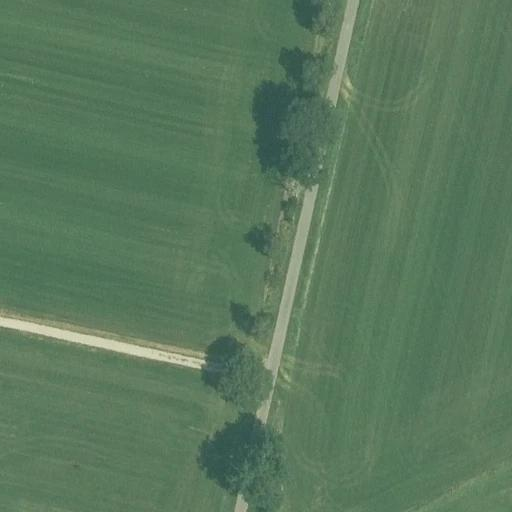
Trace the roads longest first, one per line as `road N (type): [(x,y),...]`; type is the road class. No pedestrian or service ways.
road 1 (unclassified): [(237,511),(349,0)]
road 2 (unknown): [(266,380),(0,327)]
